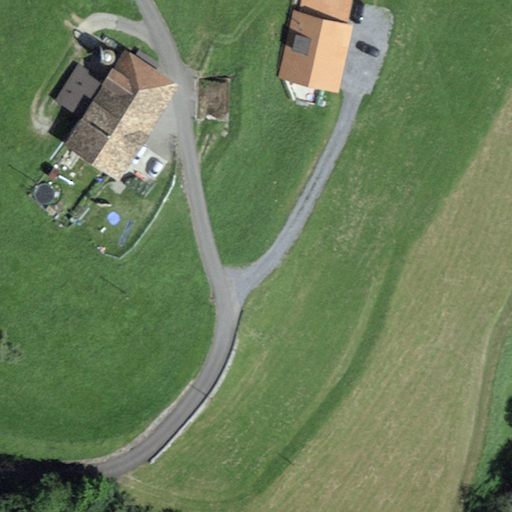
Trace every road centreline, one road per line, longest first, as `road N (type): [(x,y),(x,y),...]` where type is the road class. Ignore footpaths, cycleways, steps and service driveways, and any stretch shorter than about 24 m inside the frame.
road 1 (residential): [(0,472),(79,473),(134,457),(201,389),(222,347),(224,294),(199,207),(177,71),(145,0)]
road 2 (track): [(224,294),(274,257),(340,140),(382,1)]
